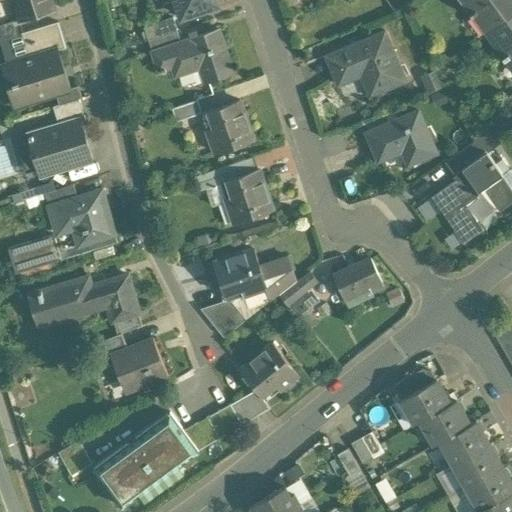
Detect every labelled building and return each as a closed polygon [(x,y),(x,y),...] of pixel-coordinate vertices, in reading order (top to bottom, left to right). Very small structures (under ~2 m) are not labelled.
[(19,0),(25,16),(25,17),(56,8),(53,0),(19,0)] [(215,0),(176,0),(181,14),(173,17),(174,18),(216,4),(215,0)] [(511,0),(462,0),(487,33),(511,13),(511,0)] [(511,13),(487,33),(511,66),(511,13)] [(25,16),(0,24),(0,38),(17,33),(14,21),(25,17),(25,16)] [(173,17),(152,24),(157,36),(177,30),(178,29),(174,18),(173,17)] [(59,20),(21,32),(29,56),(53,49),(53,50),(67,46),(59,20)] [(180,41),(165,46),(172,66),(175,75),(204,66),(208,80),(234,72),(219,28),(180,41)] [(157,36),(148,39),(152,51),(165,46),(180,41),(177,30),(157,36)] [(384,30),(325,55),(338,85),(362,74),(370,95),(406,80),(384,30)] [(165,46),(152,51),(159,71),(162,69),(163,71),(166,70),(166,68),(172,66),(165,46)] [(29,56),(7,63),(19,103),(13,104),(14,106),(56,93),(67,89),(67,88),(65,88),(53,50),(53,49),(29,56)] [(78,85),(67,89),(56,93),(59,104),(79,98),(82,97),(78,85)] [(59,104),(53,106),(59,125),(75,120),(76,121),(86,118),(79,98),(59,104)] [(242,98),(209,108),(214,125),(210,126),(218,149),(255,137),(242,98)] [(198,100),(172,108),(176,120),(201,112),(198,100)] [(421,109),(369,131),(381,160),(409,148),(415,162),(439,151),(421,109)] [(59,125),(28,135),(40,174),(56,169),(55,163),(86,154),(76,121),(75,120),(59,125)] [(490,128),(474,139),(483,152),(486,150),(487,150),(500,141),(490,128)] [(474,139),(445,160),(454,173),(483,152),(474,139)] [(483,152),(454,173),(457,178),(432,196),(455,228),(454,229),(463,242),(483,228),(478,220),(497,206),(499,209),(511,200),(511,188),(502,173),(503,173),(502,172),(508,167),(502,158),(495,162),(487,150),(486,150),(483,152)] [(261,166),(227,177),(233,194),(229,196),(237,218),(275,205),(261,166)] [(74,183),(46,192),(50,205),(78,196),(74,183)] [(50,205),(49,205),(55,226),(73,220),(79,242),(80,244),(116,233),(117,232),(104,188),(78,196),(50,205)] [(55,233),(9,247),(16,272),(119,240),(116,233),(80,244),(79,242),(64,247),(63,246),(64,243),(61,242),(60,245),(59,244),(55,233)] [(254,248),(214,261),(227,299),(230,298),(247,318),(270,300),(266,286),(267,286),(260,265),(254,248)] [(288,255),(260,265),(267,286),(266,286),(270,300),(279,293),(280,294),(296,281),(288,255)] [(370,256),(334,273),(346,298),(370,286),(372,290),(383,286),(370,256)] [(296,281),(280,294),(287,303),(309,287),(318,280),(310,270),(296,281)] [(90,274),(31,292),(31,294),(41,291),(48,316),(107,297),(114,319),(115,319),(140,311),(141,310),(130,272),(93,284),(90,274)] [(309,287),(287,303),(298,315),(319,299),(309,287)] [(227,299),(201,308),(224,336),(247,318),(230,298),(227,299)] [(140,311),(115,319),(119,333),(124,331),(144,324),(140,311)] [(511,325),(496,335),(502,346),(511,339),(511,325)] [(119,333),(100,340),(106,356),(111,354),(111,353),(129,346),(124,331),(119,333)] [(154,337),(138,343),(139,345),(130,348),(129,346),(111,353),(111,354),(121,380),(142,372),(146,383),(168,374),(154,337)] [(511,339),(502,346),(508,356),(511,353),(511,339)] [(300,372),(275,341),(243,367),(259,387),(265,394),(278,383),(281,387),(300,372)] [(411,373),(393,387),(401,399),(436,379),(431,370),(422,369),(412,374),(411,373)] [(436,379),(401,399),(414,422),(420,419),(450,401),(437,378),(436,379)] [(259,387),(230,403),(243,425),(273,406),(265,394),(259,387)] [(450,401),(420,419),(434,443),(440,440),(470,422),(456,398),(450,401)] [(230,403),(208,415),(220,437),(243,425),(230,403)] [(172,411),(95,467),(123,504),(199,448),(186,429),(172,411)] [(208,415),(186,429),(199,448),(220,437),(208,415)] [(470,422),(440,440),(453,463),(490,442),(476,419),(470,422)] [(374,456),(362,436),(352,442),(363,462),(374,456)] [(81,438),(59,450),(72,474),(94,461),(81,438)] [(490,442),(453,463),(466,485),(503,464),(490,442)] [(360,468),(348,447),(337,453),(349,474),(360,468)] [(511,480),(503,464),(466,485),(479,508),(510,491),(511,489),(511,480)] [(284,485),(249,506),(252,511),(283,511),(299,503),(292,492),(289,494),(284,485)] [(479,508),(473,511),(511,511),(511,495),(510,491),(479,508)] [(303,511),(299,503),(283,511),(303,511)]
